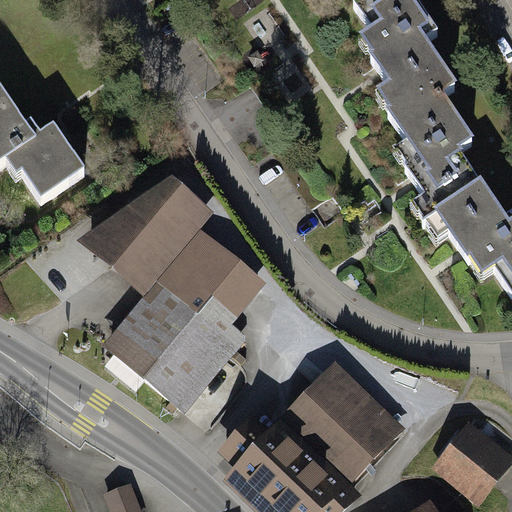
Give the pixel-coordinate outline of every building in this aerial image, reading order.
[(367,0),(354,9),(385,54),(371,64),(377,73),(380,76),(402,109),(447,79),(424,46),(438,37),(413,0),(367,0)] [(447,79),(402,109),(388,118),(420,164),(406,174),(413,186),(437,220),(482,190),(459,156),(472,147),(441,101),(455,92),(447,79)] [(0,93),(0,162),(4,169),(12,163),(42,207),(85,177),(54,132),(41,141),(31,127),(26,131),(0,93)] [(482,190),(437,220),(460,254),(463,258),(469,266),(482,257),(511,299),(511,217),(504,223),(482,190)] [(117,346),(111,354),(181,411),(233,347),(198,319),(212,301),(229,316),(256,285),(185,226),(198,212),(172,191),(90,246),(155,300),(125,337),(117,346)] [(243,472),(237,478),(272,511),(343,511),(354,501),(342,491),(399,431),(338,373),(281,433),(281,432),(272,442),(255,425),(226,455),(243,472)] [(469,431),(438,470),(479,502),(509,464),(469,431)] [(138,511),(129,489),(107,497),(113,511),(138,511)]
